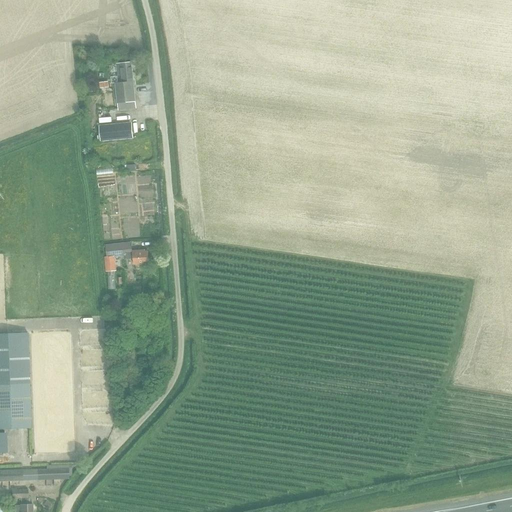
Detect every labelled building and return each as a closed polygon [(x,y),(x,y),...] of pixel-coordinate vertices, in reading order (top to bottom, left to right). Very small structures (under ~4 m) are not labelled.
[(116,64),(118,83),(115,83),(118,110),(136,108),(133,82),(131,62),(116,64)] [(130,123),(100,126),(101,140),(132,137),(130,123)] [(114,256),(125,255),(126,259),(133,259),(134,265),(149,263),(148,251),(141,252),(141,250),(131,251),(130,243),(106,245),(107,256),(105,257),(106,271),(116,270),(114,256)] [(28,333),(0,334),(0,425),(10,425),(10,429),(11,429),(11,428),(18,428),(18,425),(31,424),(29,383),(28,333)] [(68,468),(38,469),(38,477),(68,476),(68,468)] [(22,470),(0,470),(0,478),(22,478),(22,470)] [(27,489),(12,490),(12,498),(21,498),(21,505),(20,505),(20,511),(32,511),(32,504),(29,505),(29,496),(27,496),(27,489)]
